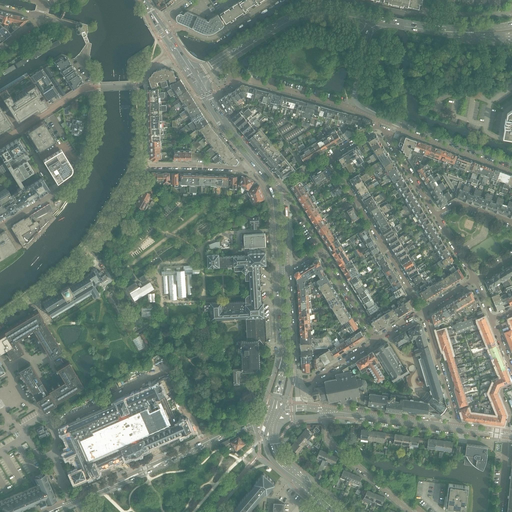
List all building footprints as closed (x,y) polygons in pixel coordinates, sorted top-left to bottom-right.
[(171,0),(166,3),(159,7),(161,11),(168,7),(174,2),(172,0),(171,0)] [(247,0),(241,0),(233,5),(239,15),(243,13),(244,14),(249,11),(248,9),(252,7),(247,0)] [(409,0),(408,7),(408,6),(411,7),(411,8),(413,8),(413,7),(419,9),(420,0),(409,0)] [(235,17),(239,15),(233,5),(220,14),(226,23),(230,21),(231,22),(234,21),(236,19),(235,17)] [(81,24),(81,23),(80,22),(79,22),(78,23),(78,22),(77,22),(76,22),(63,18),(64,16),(65,12),(62,11),(61,15),(60,18),(60,19),(76,24),(76,27),(75,29),(71,28),(71,30),(75,31),(75,32),(76,32),(76,33),(77,33),(78,33),(78,32),(79,32),(79,31),(79,30),(78,30),(79,28),(79,27),(80,26),(81,26),(81,25),(81,24)] [(8,23),(9,20),(6,19),(9,14),(4,12),(0,23),(0,24),(7,30),(10,24),(8,23)] [(209,20),(210,21),(208,21),(207,20),(188,12),(184,14),(183,15),(182,14),(181,14),(180,14),(179,14),(178,15),(177,15),(177,16),(176,17),(176,18),(176,19),(176,20),(177,21),(178,22),(179,23),(202,33),(205,34),(208,34),(210,34),(213,33),(214,33),(216,32),(222,28),(223,28),(223,27),(224,27),(224,26),(224,25),(225,25),(225,24),(224,24),(218,14),(209,20)] [(7,30),(10,34),(20,27),(21,25),(24,23),(28,19),(23,17),(14,15),(11,22),(10,24),(7,30)] [(0,32),(6,38),(10,34),(7,30),(0,24),(0,32)] [(58,40),(41,48),(43,52),(60,43),(58,40)] [(39,50),(29,56),(31,60),(41,54),(39,50)] [(26,57),(15,64),(17,67),(29,60),(26,57)] [(61,57),(54,62),(61,71),(60,71),(66,80),(73,89),(83,82),(77,73),(71,64),(67,58),(65,59),(64,57),(62,58),(61,57)] [(13,65),(2,71),(4,75),(15,68),(13,65)] [(162,68),(160,69),(165,86),(168,85),(166,80),(169,79),(166,69),(166,68),(162,69),(162,68)] [(166,69),(169,79),(170,82),(174,81),(174,83),(180,79),(179,77),(178,75),(176,75),(175,76),(173,70),(172,70),(169,70),(169,68),(166,69)] [(50,87),(48,84),(51,82),(42,69),(30,77),(46,102),(52,97),(58,93),(53,85),(50,87)] [(157,71),(154,72),(154,73),(157,83),(160,82),(162,87),(165,86),(160,69),(157,69),(157,71)] [(154,73),(152,74),(153,75),(150,76),(149,78),(151,83),(149,83),(148,84),(148,86),(148,89),(155,89),(155,86),(158,85),(157,83),(154,73)] [(168,92),(167,93),(168,95),(184,85),(180,79),(174,83),(170,85),(172,88),(168,91),(168,92)] [(178,96),(187,90),(184,85),(168,95),(168,97),(171,95),(171,96),(176,93),(177,96),(178,96)] [(240,87),(245,95),(247,96),(249,87),(242,85),(240,87)] [(5,88),(0,91),(0,96),(7,107),(9,110),(16,122),(36,109),(38,112),(48,105),(36,87),(14,101),(5,88)] [(240,87),(236,89),(243,101),(245,100),(243,97),(245,95),(240,87)] [(243,101),(236,89),(232,92),(239,104),(243,101)] [(174,104),(171,106),(172,107),(191,96),(187,90),(178,96),(180,98),(173,103),(174,104)] [(240,109),(242,108),(239,104),(232,92),(228,95),(233,103),(235,102),(237,105),(238,105),(240,109)] [(234,110),(233,107),(231,105),(233,103),(228,95),(224,97),(234,113),(235,112),(234,110)] [(191,96),(172,107),(172,109),(175,107),(176,108),(184,104),(185,107),(194,101),(191,96)] [(229,115),(229,116),(234,113),(224,97),(220,99),(220,101),(225,108),(228,113),(228,114),(229,115)] [(180,114),(181,115),(178,117),(179,118),(181,117),(198,106),(194,101),(185,107),(187,109),(180,114)] [(309,117),(309,120),(311,120),(312,117),(315,105),(307,103),(304,117),(305,117),(305,116),(306,116),(307,113),(309,114),(308,117),(309,117)] [(70,105),(64,109),(64,115),(69,114),(68,110),(72,107),(70,105)] [(315,105),(312,117),(318,118),(318,117),(321,107),(315,105)] [(198,106),(181,117),(183,119),(191,115),(192,117),(192,118),(201,112),(198,106)] [(0,132),(11,125),(3,113),(2,111),(0,108),(0,132)] [(236,123),(236,124),(251,111),(253,108),(250,110),(249,109),(244,112),(242,110),(237,114),(233,118),(232,118),(232,119),(234,122),(235,121),(236,123)] [(504,127),(505,127),(503,138),(511,140),(511,110),(507,114),(506,119),(504,127)] [(253,114),(253,113),(251,111),(236,124),(237,124),(238,125),(237,125),(240,129),(250,120),(248,118),(253,114)] [(193,121),(185,126),(186,127),(184,129),(184,130),(187,129),(205,117),(201,112),(192,118),(192,117),(191,118),(191,119),(193,121)] [(205,117),(187,129),(189,131),(196,127),(198,129),(208,123),(205,117)] [(250,120),(240,129),(244,134),(259,121),(257,118),(254,121),(252,123),(250,121),(250,120)] [(281,118),(275,122),(278,127),(284,124),(281,118)] [(362,118),(359,131),(372,123),(372,122),(372,121),(372,120),(362,118)] [(72,127),(82,129),(83,124),(81,123),(82,121),(75,120),(72,119),(72,123),(66,122),(66,126),(72,127)] [(32,128),(27,132),(32,140),(33,141),(30,143),(36,153),(39,151),(48,145),(55,141),(57,140),(61,137),(53,123),(48,126),(45,120),(32,128)] [(244,134),(249,138),(258,130),(256,128),(261,124),(261,123),(259,121),(244,134)] [(198,129),(187,136),(188,138),(192,136),(192,137),(201,132),(203,135),(211,128),(208,123),(198,129)] [(280,129),(283,134),(294,127),(293,125),(291,126),(289,123),(280,129)] [(74,135),(79,136),(79,134),(81,134),(82,129),(72,127),(66,126),(65,130),(70,130),(69,131),(71,132),(71,134),(74,135)] [(300,126),(284,136),(287,141),(305,130),(304,128),(302,129),(300,126)] [(341,139),(338,134),(337,134),(335,130),(333,132),(331,128),(330,128),(329,126),(327,127),(337,142),(341,139)] [(326,127),(325,128),(329,134),(326,136),(332,145),(337,142),(327,127),(326,127)] [(338,134),(341,139),(342,140),(343,141),(346,139),(343,134),(341,130),(340,128),(337,127),(338,129),(340,132),(338,134)] [(205,137),(199,142),(201,145),(215,133),(211,128),(203,135),(205,137)] [(253,143),(263,134),(259,129),(258,131),(258,130),(249,138),(251,141),(253,143)] [(343,134),(346,139),(353,135),(351,131),(348,131),(346,130),(346,132),(343,134)] [(332,145),(326,136),(324,137),(321,133),(320,131),(318,132),(327,148),(332,145)] [(316,133),(318,135),(317,136),(319,140),(317,141),(323,151),(327,148),(318,132),(316,133)] [(215,133),(201,145),(203,147),(209,143),(211,144),(219,137),(215,133)] [(253,143),(255,146),(257,148),(268,139),(263,134),(253,143),(253,144),(253,143)] [(366,144),(363,146),(364,149),(379,140),(378,138),(376,134),(364,142),(366,144)] [(400,141),(399,144),(400,147),(402,147),(401,149),(404,149),(403,151),(406,152),(405,154),(407,158),(408,158),(411,149),(411,148),(414,149),(417,141),(417,140),(413,139),(409,138),(406,136),(406,137),(404,137),(401,138),(400,141)] [(212,146),(207,151),(209,154),(223,142),(219,137),(211,144),(212,146)] [(0,218),(7,214),(18,207),(36,196),(48,189),(42,178),(25,188),(20,180),(24,177),(24,178),(25,177),(24,177),(28,175),(29,175),(29,174),(32,172),(32,173),(33,172),(33,171),(26,160),(29,159),(29,158),(29,159),(30,158),(24,150),(17,139),(5,147),(0,149),(0,154),(4,161),(6,164),(5,164),(6,165),(8,168),(8,169),(9,169),(11,172),(11,173),(13,176),(13,177),(14,177),(16,180),(16,181),(18,184),(18,185),(19,185),(20,187),(17,190),(18,191),(13,194),(12,192),(10,194),(8,191),(9,191),(8,190),(0,194),(0,218)] [(260,151),(261,153),(272,144),(268,139),(257,148),(259,151),(260,151)] [(379,140),(364,149),(366,151),(372,147),(374,150),(382,145),(379,140)] [(317,141),(313,144),(318,153),(323,151),(317,141)] [(414,149),(413,151),(410,162),(414,168),(419,153),(422,143),(420,142),(419,141),(418,141),(417,141),(414,149)] [(223,142),(209,154),(211,157),(217,152),(218,154),(227,147),(223,142)] [(301,143),(300,144),(309,159),(314,156),(308,147),(306,148),(303,144),(303,145),(301,143)] [(419,153),(414,168),(415,170),(419,167),(424,155),(427,145),(427,144),(425,143),(424,144),(422,143),(419,153)] [(264,155),(263,156),(265,158),(276,149),(272,144),(261,153),(261,154),(262,153),(264,155)] [(298,145),(299,147),(301,151),(299,152),(299,153),(303,159),(305,162),(309,159),(300,144),(298,145)] [(313,144),(308,147),(314,156),(318,153),(313,144)] [(374,150),(376,153),(369,157),(371,159),(385,150),(382,145),(374,150)] [(427,145),(424,155),(429,157),(432,146),(431,146),(430,145),(429,145),(427,145)] [(360,155),(363,154),(361,151),(357,146),(352,149),(361,163),(364,162),(360,155)] [(432,146),(429,157),(434,159),(437,148),(436,148),(435,147),(434,147),(432,146)] [(214,161),(214,163),(216,163),(231,151),(227,147),(218,154),(220,156),(214,161)] [(437,148),(434,159),(439,160),(442,150),(441,149),(440,149),(439,149),(437,148)] [(270,163),(269,163),(270,163),(280,154),(276,149),(265,158),(268,161),(270,163)] [(352,149),(347,152),(352,160),(355,158),(359,165),(361,163),(352,149)] [(60,150),(43,160),(56,182),(58,180),(59,181),(66,177),(67,176),(68,176),(68,175),(69,174),(70,172),(70,171),(70,169),(70,168),(70,166),(70,165),(69,164),(60,150)] [(388,155),(389,155),(388,153),(387,153),(385,150),(371,159),(373,162),(379,158),(381,161),(389,156),(388,155)] [(442,150),(439,160),(444,162),(447,152),(446,151),(445,151),(444,151),(442,150)] [(237,164),(238,161),(239,161),(231,151),(216,163),(222,163),(237,164)] [(150,155),(150,156),(149,156),(149,158),(150,159),(153,159),(153,160),(154,161),(157,161),(163,161),(162,159),(161,152),(150,153),(150,155)] [(350,162),(352,160),(347,152),(342,155),(351,169),(354,168),(350,162)] [(447,152),(444,162),(448,164),(452,154),(452,153),(451,153),(450,152),(449,153),(447,152)] [(272,165),(272,166),(274,168),(284,159),(280,154),(270,163),(272,165)] [(452,154),(448,164),(453,166),(454,165),(457,156),(457,155),(456,155),(455,154),(454,154),(452,154)] [(351,169),(342,155),(338,158),(338,159),(342,166),(345,165),(350,173),(352,171),(351,169)] [(460,156),(458,155),(457,156),(454,165),(459,167),(462,158),(460,157),(460,156)] [(381,161),(370,167),(374,172),(375,171),(392,161),(389,156),(381,161)] [(462,158),(459,167),(465,169),(468,160),(465,159),(466,158),(463,157),(463,158),(462,158)] [(278,173),(289,164),(284,159),(274,168),(276,171),(276,170),(278,173)] [(468,160),(465,169),(470,171),(470,170),(473,162),(473,161),(472,161),(471,160),(470,160),(468,160)] [(392,161),(375,171),(377,174),(386,169),(387,171),(395,166),(395,165),(394,164),(392,161)] [(473,171),(471,177),(473,178),(479,164),(476,163),(476,162),(474,161),(474,162),(473,162),(470,170),(473,171)] [(280,175),(282,177),(283,178),(296,169),(296,168),(293,166),(293,165),(292,165),(291,166),(289,164),(278,173),(279,173),(280,175)] [(427,164),(417,170),(420,174),(430,168),(427,164)] [(479,164),(473,178),(475,179),(478,173),(481,174),(484,166),(484,165),(483,165),(482,164),(481,165),(479,164)] [(484,175),(481,181),(484,182),(489,168),(487,167),(487,166),(485,165),(484,166),(481,174),(484,175)] [(323,168),(331,181),(332,180),(330,178),(331,178),(330,176),(333,175),(328,166),(326,166),(323,168)] [(387,171),(389,174),(383,178),(384,180),(399,172),(397,169),(397,168),(396,167),(395,166),(387,171)] [(319,169),(318,170),(325,180),(327,178),(328,180),(329,179),(330,181),(331,181),(323,168),(320,170),(320,169),(319,169)] [(430,168),(420,174),(423,179),(432,174),(431,174),(433,173),(430,168)] [(492,177),(495,169),(494,169),(493,168),(492,168),(489,168),(484,182),(486,183),(488,177),(491,178),(492,177)] [(493,181),(493,183),(495,184),(500,171),(497,170),(495,169),(492,177),(495,178),(493,181)] [(317,171),(315,173),(321,184),(323,183),(322,182),(325,180),(318,170),(317,170),(317,171)] [(500,171),(495,184),(497,185),(498,183),(499,180),(502,181),(505,173),(503,172),(500,171)] [(151,176),(152,177),(157,177),(157,180),(164,180),(164,173),(160,173),(160,172),(158,172),(156,172),(152,172),(152,173),(151,174),(150,175),(151,176)] [(399,172),(384,180),(386,183),(392,179),(394,182),(395,181),(402,177),(402,176),(401,174),(400,174),(399,172)] [(455,189),(447,175),(447,174),(445,173),(443,172),(442,173),(453,192),(455,191),(455,189)] [(311,176),(310,176),(316,186),(317,188),(322,185),(321,184),(315,173),(313,174),(312,174),(311,175),(311,176)] [(358,174),(350,179),(353,185),(368,176),(366,173),(360,177),(358,174)] [(432,174),(423,179),(426,183),(438,176),(437,174),(433,176),(432,174)] [(243,176),(239,184),(239,185),(248,190),(249,190),(251,186),(254,188),(259,185),(258,183),(256,182),(255,183),(253,182),(254,181),(249,178),(250,178),(249,178),(248,178),(248,177),(247,177),(246,177),(246,178),(243,176)] [(368,176),(353,185),(354,185),(357,190),(365,185),(363,182),(369,178),(368,176)] [(438,176),(426,183),(429,188),(436,184),(434,181),(435,181),(436,181),(440,178),(438,176)] [(395,181),(397,184),(396,185),(402,195),(403,194),(405,197),(412,193),(402,177),(395,181)] [(291,187),(291,188),(292,189),(293,190),(294,192),(304,186),(301,181),(291,187)] [(365,185),(357,190),(360,195),(374,186),(379,184),(377,181),(366,188),(365,185)] [(442,182),(438,185),(437,186),(436,184),(429,188),(432,193),(444,185),(442,182)] [(294,192),(295,192),(295,193),(295,195),(296,195),(298,197),(308,191),(310,190),(307,184),(304,186),(294,192)] [(371,196),(370,193),(380,186),(379,184),(374,186),(360,195),(363,201),(371,196)] [(254,188),(248,192),(246,193),(250,199),(251,199),(262,192),(259,185),(254,188)] [(442,191),(446,188),(444,185),(432,193),(435,197),(441,193),(440,191),(441,190),(442,191)] [(457,198),(463,200),(467,186),(464,185),(463,190),(462,191),(459,190),(457,198)] [(340,186),(330,192),(333,197),(343,191),(340,186)] [(467,186),(463,200),(468,202),(471,194),(468,193),(469,192),(471,187),(467,186)] [(140,197),(148,202),(150,198),(152,199),(154,195),(152,194),(154,191),(148,188),(147,191),(144,189),(140,197)] [(474,194),(474,195),(471,194),(468,202),(474,204),(479,190),(475,189),(474,194)] [(479,190),(474,204),(479,206),(482,198),(479,197),(480,196),(482,191),(479,190)] [(308,191),(298,197),(298,198),(298,199),(299,200),(300,200),(301,203),(311,197),(308,191)] [(262,192),(251,199),(254,205),(264,199),(262,192)] [(448,192),(444,194),(444,195),(443,195),(441,193),(435,197),(438,202),(450,195),(448,192)] [(412,193),(405,197),(406,200),(405,201),(411,210),(412,209),(414,212),(421,208),(412,193)] [(485,198),(485,199),(482,198),(479,206),(485,208),(490,194),(487,193),(485,198)] [(490,194),(485,208),(491,210),(493,202),(490,201),(491,200),(493,195),(490,194)] [(371,196),(363,201),(366,206),(381,197),(379,195),(373,198),(372,196),(371,196)] [(450,195),(438,202),(441,207),(447,203),(446,201),(447,200),(452,197),(450,195)] [(146,205),(148,202),(140,197),(136,205),(138,206),(137,209),(143,212),(144,209),(146,210),(148,206),(146,205)] [(301,203),(301,204),(302,205),(303,206),(304,208),(315,202),(314,201),(314,202),(311,197),(301,203)] [(381,197),(366,206),(370,211),(378,206),(376,203),(382,199),(381,197)] [(493,202),(491,210),(496,212),(501,198),(498,197),(496,202),(497,202),(496,203),(493,202)] [(503,204),(504,199),(501,198),(496,212),(502,214),(505,206),(502,205),(502,204),(503,204)] [(507,206),(508,206),(507,207),(505,206),(502,214),(507,216),(511,202),(511,201),(509,201),(507,206)] [(315,202),(304,208),(305,209),(304,209),(305,211),(306,211),(308,213),(318,207),(315,202)] [(350,202),(345,205),(348,210),(353,207),(350,202)] [(49,203),(31,215),(32,218),(34,216),(34,217),(36,218),(49,212),(53,210),(49,204),(50,203),(49,203)] [(378,206),(370,211),(373,216),(387,207),(386,205),(380,209),(378,206)] [(318,207),(308,213),(308,214),(308,215),(308,216),(309,216),(311,219),(321,212),(318,207)] [(360,218),(358,216),(359,216),(358,215),(353,207),(347,211),(352,219),(352,222),(360,218)] [(384,216),(383,213),(388,210),(387,207),(373,216),(376,221),(384,216)] [(412,214),(414,217),(413,218),(414,221),(415,222),(418,221),(421,226),(422,225),(424,228),(431,224),(421,208),(414,212),(412,214)] [(311,219),(311,220),(312,221),(312,222),(313,222),(314,224),(324,218),(321,212),(311,219)] [(13,225),(13,226),(11,227),(22,246),(26,242),(40,229),(40,228),(40,227),(38,225),(39,224),(39,223),(39,222),(37,223),(37,222),(36,222),(35,222),(33,223),(31,219),(32,218),(31,215),(24,219),(23,219),(14,225),(13,225)] [(384,216),(376,221),(379,226),(393,217),(392,215),(386,219),(384,216)] [(259,217),(250,218),(250,223),(252,223),(252,229),(257,229),(257,225),(258,225),(258,223),(259,223),(259,217)] [(389,223),(395,220),(393,217),(379,226),(382,231),(390,226),(389,223)] [(314,225),(315,227),(316,227),(317,229),(328,223),(324,218),(314,224),(314,225)] [(317,229),(318,230),(318,231),(318,232),(319,232),(321,234),(331,228),(328,223),(317,229)] [(363,223),(358,226),(361,231),(366,228),(363,223)] [(426,231),(425,232),(431,241),(432,241),(434,244),(441,239),(431,224),(424,228),(426,231)] [(398,225),(395,227),(392,229),(390,226),(382,231),(385,236),(400,227),(398,225)] [(397,231),(401,229),(400,227),(385,236),(388,241),(396,236),(395,233),(397,231)] [(321,235),(321,236),(322,237),(323,238),(324,240),(334,233),(331,228),(321,234),(321,235)] [(360,234),(358,236),(359,238),(368,232),(366,228),(361,231),(359,233),(360,234)] [(0,259),(16,250),(5,231),(0,234),(0,259)] [(368,232),(359,238),(361,241),(364,240),(371,235),(368,232)] [(236,271),(240,271),(240,269),(242,269),(246,272),(246,280),(250,280),(251,294),(248,294),(246,297),(246,301),(222,303),(222,302),(203,303),(203,311),(211,311),(212,319),(244,318),(244,319),(245,319),(245,320),(247,320),(248,341),(246,341),(246,340),(241,341),(238,341),(238,354),(242,354),(242,366),(234,367),(234,369),(234,380),(234,381),(234,384),(240,383),(242,382),(246,382),(246,380),(246,379),(241,379),(241,371),(243,371),(244,371),(245,371),(246,371),(247,371),(248,371),(249,371),(250,371),(250,370),(251,370),(252,371),(252,370),(253,370),(254,371),(254,370),(255,370),(256,371),(256,370),(258,370),(260,370),(261,370),(260,370),(261,369),(260,369),(260,368),(261,367),(260,367),(260,365),(261,365),(260,365),(260,363),(260,361),(260,359),(260,357),(260,355),(260,354),(259,354),(259,353),(260,353),(259,352),(259,351),(260,351),(259,350),(259,349),(265,348),(264,317),(264,303),(261,303),(261,290),(261,285),(260,285),(259,264),(266,264),(266,252),(265,233),(244,234),(245,245),(242,245),(242,247),(245,246),(245,255),(234,256),(219,257),(219,254),(208,254),(208,267),(232,266),(235,266),(235,270),(236,270),(236,271)] [(324,240),(324,241),(325,242),(326,243),(327,245),(337,239),(334,233),(324,240)] [(396,236),(388,241),(391,245),(405,236),(404,234),(400,237),(401,237),(398,238),(396,236)] [(364,241),(361,243),(362,246),(363,245),(373,239),(371,235),(364,240),(364,241)] [(403,241),(407,239),(405,236),(391,245),(394,250),(402,245),(401,242),(403,241)] [(328,246),(327,246),(328,248),(329,248),(331,250),(339,245),(341,244),(337,239),(327,245),(328,246)] [(373,239),(363,245),(362,246),(363,248),(367,245),(368,247),(375,243),(373,239)] [(436,247),(434,248),(440,257),(441,256),(443,259),(450,255),(441,239),(434,244),(436,247)] [(368,247),(369,249),(365,252),(366,253),(377,246),(375,243),(368,247)] [(410,244),(406,246),(404,248),(402,245),(394,250),(397,255),(411,246),(410,244)] [(339,245),(331,250),(331,251),(331,252),(332,253),(334,256),(342,250),(343,250),(342,248),(341,248),(339,245)] [(377,246),(366,253),(367,255),(372,253),(373,254),(380,250),(377,246)] [(409,250),(413,248),(411,246),(397,255),(400,260),(408,255),(406,252),(409,250)] [(342,250),(334,256),(334,257),(335,258),(336,259),(337,261),(346,256),(346,255),(345,253),(344,254),(342,250)] [(373,254),(370,256),(372,259),(382,254),(380,250),(373,254)] [(184,252),(175,258),(178,261),(186,255),(184,252)] [(372,259),(370,261),(371,263),(376,260),(377,261),(384,257),(382,254),(372,259)] [(408,255),(400,260),(403,265),(417,256),(416,254),(412,256),(410,258),(408,255)] [(443,259),(431,267),(433,270),(440,266),(441,268),(454,260),(450,255),(443,259)] [(346,256),(337,261),(337,262),(338,262),(338,263),(339,264),(340,266),(349,261),(350,261),(348,258),(348,259),(346,256)] [(414,264),(412,261),(415,260),(419,258),(417,256),(403,265),(406,269),(414,264)] [(375,265),(374,266),(375,268),(376,267),(386,261),(384,257),(377,261),(377,262),(374,263),(375,265)] [(313,262),(314,263),(312,264),(312,263),(317,273),(318,274),(319,275),(324,272),(321,268),(322,267),(320,264),(321,264),(319,260),(317,259),(313,262),(314,262),(313,262)] [(349,268),(354,265),(353,263),(351,264),(349,261),(340,266),(341,267),(341,268),(341,269),(342,269),(345,274),(350,271),(349,268)] [(386,261),(376,267),(377,269),(380,267),(382,269),(389,264),(386,261)] [(311,264),(310,265),(309,265),(309,264),(306,266),(312,275),(315,273),(315,274),(317,273),(312,263),(311,264)] [(414,264),(406,269),(409,274),(423,265),(422,263),(418,265),(418,266),(416,267),(414,264)] [(121,264),(117,266),(122,274),(126,271),(121,264)] [(380,272),(379,273),(380,275),(381,274),(391,268),(389,264),(382,269),(379,270),(380,272)] [(164,271),(162,271),(162,273),(162,275),(162,276),(163,294),(164,294),(168,294),(167,276),(169,276),(170,294),(170,300),(177,300),(177,295),(175,275),(177,275),(178,295),(179,297),(186,297),(186,295),(185,275),(187,274),(188,295),(192,295),(192,283),(191,274),(193,274),(200,274),(200,273),(200,270),(200,269),(193,269),(192,265),(187,266),(183,266),(181,266),(180,266),(178,266),(178,265),(177,265),(177,266),(176,266),(171,266),(166,266),(166,267),(165,267),(164,267),(164,269),(164,271)] [(350,271),(345,274),(347,276),(347,277),(347,278),(348,279),(357,274),(355,271),(357,270),(354,265),(349,268),(350,271)] [(423,265),(409,274),(412,279),(420,274),(418,271),(421,269),(421,270),(424,267),(423,265)] [(301,270),(306,278),(307,279),(309,278),(308,277),(312,275),(306,266),(303,268),(303,269),(302,270),(301,270)] [(453,266),(451,267),(459,280),(464,277),(459,269),(456,270),(453,266)] [(452,273),(449,275),(454,283),(459,280),(451,267),(449,269),(452,273)] [(82,278),(80,279),(79,279),(78,280),(77,280),(75,281),(75,282),(73,283),(72,283),(73,283),(71,284),(70,284),(70,285),(69,286),(68,285),(68,286),(68,285),(68,286),(68,285),(68,284),(67,285),(67,284),(67,285),(67,284),(67,285),(65,286),(64,286),(64,287),(63,287),(62,287),(62,288),(60,289),(59,289),(60,289),(59,289),(60,290),(60,291),(58,292),(56,293),(55,293),(55,294),(54,295),(54,294),(53,295),(51,296),(49,297),(49,298),(47,299),(47,298),(46,299),(45,300),(44,300),(42,301),(41,302),(42,302),(44,306),(47,311),(50,316),(90,292),(94,298),(99,295),(94,285),(100,282),(101,284),(102,284),(100,281),(106,278),(104,274),(103,275),(100,271),(98,272),(95,268),(90,270),(91,272),(87,274),(86,275),(84,276),(82,277),(82,278)] [(391,268),(381,274),(380,275),(378,276),(380,278),(385,274),(386,276),(393,272),(391,268)] [(426,274),(431,271),(429,268),(420,274),(412,279),(415,284),(428,276),(426,274)] [(507,279),(506,278),(509,276),(505,269),(500,272),(507,285),(510,283),(508,279),(507,279)] [(301,270),(301,271),(300,271),(299,271),(295,273),(294,275),(297,279),(297,278),(298,288),(310,288),(310,287),(309,285),(305,285),(305,282),(303,282),(303,280),(306,278),(301,270)] [(321,278),(317,280),(320,285),(329,280),(326,275),(325,275),(324,272),(319,275),(321,278)] [(386,276),(387,278),(383,280),(384,282),(386,281),(395,275),(393,272),(386,276)] [(444,272),(442,273),(449,286),(454,283),(449,275),(446,276),(444,272)] [(501,281),(502,282),(505,287),(507,285),(500,272),(495,276),(499,282),(501,281)] [(442,273),(439,275),(442,279),(439,281),(445,289),(449,286),(442,273)] [(348,280),(348,281),(349,282),(350,282),(351,284),(360,279),(357,274),(348,279),(348,280)] [(395,275),(386,281),(384,282),(386,284),(389,281),(390,283),(397,279),(395,275)] [(496,284),(499,282),(495,276),(490,279),(497,291),(500,289),(497,285),(496,284)] [(434,278),(432,279),(440,292),(445,289),(439,281),(437,282),(434,278)] [(360,279),(351,284),(352,286),(353,286),(352,287),(353,288),(354,289),(363,284),(360,279)] [(390,283),(392,285),(389,287),(390,288),(400,282),(397,279),(390,283)] [(430,281),(432,285),(430,286),(435,295),(440,292),(432,279),(430,281)] [(490,279),(485,281),(492,296),(499,293),(497,291),(490,279)] [(336,293),(329,280),(320,285),(319,286),(327,299),(336,293)] [(127,287),(130,293),(134,290),(139,287),(135,282),(135,283),(131,285),(127,287)] [(134,302),(154,290),(150,283),(140,289),(139,288),(130,294),(134,302)] [(356,292),(357,294),(366,289),(363,284),(354,289),(354,290),(355,291),(356,292)] [(424,284),(422,285),(430,298),(435,295),(430,286),(427,288),(424,284)] [(423,291),(420,292),(425,300),(426,300),(430,298),(422,285),(420,286),(423,291)] [(394,291),(396,294),(395,295),(394,295),(389,298),(391,301),(405,292),(402,286),(395,290),(394,291)] [(358,296),(358,297),(359,298),(360,298),(360,299),(369,293),(366,289),(357,294),(358,296)] [(476,303),(471,291),(470,291),(464,294),(470,304),(473,302),(474,304),(476,303)] [(336,293),(327,299),(334,311),(344,305),(336,293)] [(360,299),(360,300),(361,301),(362,301),(362,302),(363,303),(372,298),(369,293),(360,299)] [(464,294),(460,297),(468,310),(470,309),(468,305),(470,304),(464,294)] [(501,300),(503,300),(507,298),(506,296),(502,298),(494,301),(495,306),(503,303),(501,300)] [(405,297),(402,299),(404,303),(405,303),(410,311),(414,308),(414,306),(410,299),(407,301),(406,300),(407,300),(405,297)] [(460,297),(455,300),(461,310),(464,308),(466,311),(468,310),(460,297)] [(364,305),(364,306),(365,308),(366,308),(375,303),(372,298),(363,303),(364,305)] [(401,304),(401,303),(399,300),(397,302),(399,306),(404,314),(410,311),(405,303),(404,303),(401,305),(401,304)] [(455,300),(450,303),(458,316),(460,315),(458,311),(461,310),(455,300)] [(503,303),(495,306),(497,310),(505,307),(503,305),(509,302),(508,301),(503,303)] [(366,308),(366,309),(366,310),(367,312),(369,314),(378,308),(379,308),(375,303),(366,308)] [(450,303),(445,306),(451,315),(454,314),(456,317),(458,316),(450,303)] [(394,304),(391,305),(393,308),(399,317),(404,314),(399,306),(396,308),(395,307),(396,307),(394,304)] [(344,305),(334,311),(342,324),(344,322),(352,317),(351,317),(344,305)] [(153,306),(141,307),(142,317),(149,316),(154,316),(153,306)] [(451,320),(449,317),(451,315),(445,306),(441,309),(449,321),(451,320)] [(389,309),(387,310),(393,321),(399,317),(393,308),(390,310),(389,309)] [(441,309),(436,312),(442,321),(445,320),(446,323),(449,321),(441,309)] [(3,330),(0,332),(0,348),(4,346),(5,348),(11,359),(23,352),(17,341),(16,339),(17,338),(31,330),(33,329),(34,331),(50,358),(54,355),(58,353),(62,350),(47,325),(45,322),(37,310),(3,330)] [(387,310),(381,314),(382,315),(388,324),(393,321),(387,310)] [(432,314),(432,316),(435,326),(442,321),(436,312),(432,314)] [(299,315),(299,316),(299,317),(299,318),(300,319),(300,322),(312,322),(312,314),(299,315)] [(378,316),(376,317),(382,328),(388,324),(382,315),(379,317),(378,316)] [(352,317),(344,322),(347,327),(355,322),(352,317)] [(371,322),(376,330),(378,330),(382,328),(376,317),(374,319),(374,320),(373,321),(371,322)] [(478,323),(476,324),(477,326),(487,322),(485,317),(477,320),(478,323)] [(457,324),(454,325),(457,334),(464,331),(475,327),(471,319),(470,319),(467,320),(465,321),(462,322),(457,324)] [(300,323),(299,324),(299,326),(300,327),(300,330),(312,329),(312,322),(300,322),(300,323)] [(355,322),(347,327),(351,332),(357,328),(358,327),(355,322)] [(412,327),(408,330),(409,331),(411,339),(416,338),(419,348),(428,345),(426,339),(422,326),(420,324),(415,325),(414,326),(413,327),(412,327)] [(482,332),(480,333),(481,335),(490,331),(489,327),(481,330),(482,332)] [(300,330),(300,331),(300,333),(300,334),(301,337),(313,337),(312,329),(300,330)] [(355,334),(360,342),(365,338),(364,335),(363,335),(360,331),(355,334)] [(405,331),(399,335),(403,342),(409,338),(405,331)] [(447,335),(449,334),(448,332),(438,335),(439,340),(448,338),(447,335)] [(313,337),(301,337),(302,355),(314,354),(319,354),(325,363),(340,354),(335,346),(333,347),(325,334),(322,336),(313,337)] [(353,335),(350,337),(355,345),(360,342),(355,334),(353,335)] [(399,335),(392,339),(397,346),(398,348),(405,344),(403,342),(399,335)] [(486,342),(484,342),(485,345),(494,341),(492,336),(485,339),(486,342)] [(350,337),(345,340),(350,348),(355,345),(350,337)] [(345,340),(340,343),(345,351),(350,348),(345,340)] [(404,369),(388,342),(385,344),(385,343),(376,349),(374,351),(393,382),(409,372),(406,367),(404,369)] [(451,342),(441,345),(442,350),(443,349),(451,347),(450,345),(452,344),(451,342)] [(340,343),(335,346),(340,354),(345,351),(340,343)] [(403,399),(402,409),(410,410),(408,413),(410,413),(411,413),(411,411),(425,412),(428,413),(428,411),(434,409),(435,410),(438,412),(440,414),(441,415),(447,408),(446,407),(444,405),(441,403),(441,402),(441,403),(440,402),(442,396),(443,395),(434,364),(430,351),(428,345),(419,348),(418,348),(416,349),(414,350),(416,354),(416,355),(420,353),(421,357),(419,358),(421,365),(425,379),(426,386),(430,385),(431,390),(430,390),(431,393),(432,393),(433,395),(432,395),(427,402),(423,402),(423,401),(420,400),(420,401),(413,401),(413,399),(412,399),(411,399),(410,400),(403,399)] [(489,348),(490,351),(488,352),(489,354),(498,350),(496,345),(489,348)] [(378,368),(381,366),(372,351),(356,361),(362,371),(366,369),(368,374),(372,372),(378,382),(384,378),(378,368)] [(302,355),(302,359),(301,360),(301,361),(302,362),(302,363),(313,362),(315,362),(314,354),(302,355)] [(319,354),(314,354),(315,362),(313,362),(313,364),(313,366),(315,369),(325,363),(319,354)] [(500,355),(492,358),(493,360),(491,361),(492,363),(502,359),(500,355)] [(24,367),(18,370),(35,398),(42,410),(52,404),(54,403),(83,386),(68,362),(64,364),(56,369),(64,381),(62,382),(48,390),(47,391),(30,363),(24,367)] [(302,363),(302,364),(301,365),(301,366),(302,367),(303,371),(303,372),(305,373),(306,372),(306,373),(307,373),(307,372),(309,372),(309,366),(310,366),(310,365),(313,364),(313,362),(302,363)] [(497,370),(495,370),(496,372),(505,369),(504,364),(496,367),(497,370)] [(333,401),(337,400),(337,402),(341,402),(341,403),(349,402),(350,402),(350,403),(364,400),(364,402),(368,402),(369,396),(368,395),(366,387),(366,386),(367,385),(367,384),(367,383),(367,382),(366,382),(366,381),(365,381),(365,380),(364,380),(363,379),(362,379),(361,379),(361,378),(360,378),(359,374),(359,372),(357,372),(357,369),(354,368),(352,370),(353,371),(351,371),(351,370),(349,371),(348,367),(342,370),(343,370),(343,373),(340,374),(340,373),(339,374),(335,375),(336,376),(332,377),(332,379),(329,380),(328,380),(324,381),(325,383),(321,383),(322,385),(318,385),(318,387),(314,388),(315,390),(312,391),(313,394),(314,398),(316,397),(317,399),(320,399),(321,399),(321,400),(325,400),(325,401),(329,401),(329,402),(333,401)] [(507,373),(500,376),(501,378),(504,385),(510,383),(511,381),(507,373)] [(178,423),(168,400),(165,395),(171,393),(169,389),(174,387),(169,376),(159,380),(160,383),(150,387),(150,388),(125,399),(125,398),(117,402),(118,404),(115,405),(115,403),(114,403),(115,405),(60,429),(64,436),(69,447),(66,448),(67,451),(65,453),(67,458),(70,457),(71,460),(74,458),(79,470),(71,473),(75,482),(87,477),(86,476),(92,474),(93,474),(99,471),(98,469),(126,457),(126,458),(132,455),(133,455),(138,453),(143,451),(149,448),(148,447),(156,444),(182,432),(182,434),(192,430),(187,419),(186,419),(186,418),(184,418),(185,420),(178,423)] [(501,378),(495,380),(497,383),(498,383),(500,387),(504,385),(501,378)] [(494,380),(491,387),(499,390),(500,387),(498,383),(497,383),(495,380),(494,380)] [(116,383),(107,387),(110,393),(118,389),(116,383)] [(466,390),(455,393),(457,398),(465,395),(464,392),(466,392),(466,390)] [(388,398),(388,394),(382,393),(382,395),(369,393),(369,396),(368,402),(368,405),(386,407),(387,398),(388,398)] [(386,407),(386,410),(402,412),(402,409),(403,399),(404,396),(391,394),(390,399),(388,398),(387,398),(386,407)] [(499,396),(492,399),(493,403),(491,404),(492,406),(501,402),(499,396)] [(469,399),(458,402),(460,407),(468,405),(467,402),(469,401),(469,399)] [(495,407),(496,410),(504,407),(501,402),(492,406),(493,408),(495,407)] [(471,406),(460,409),(462,414),(469,412),(468,409),(472,408),(471,406)] [(469,412),(462,414),(463,419),(465,420),(470,421),(471,413),(469,412)] [(507,415),(498,414),(497,417),(496,417),(495,425),(503,426),(504,425),(504,424),(507,415)] [(38,433),(37,433),(39,437),(45,435),(49,433),(47,429),(46,429),(46,427),(44,428),(43,425),(36,428),(38,433)] [(307,428),(301,434),(308,440),(313,434),(314,435),(316,433),(313,430),(311,432),(307,428)] [(358,435),(358,439),(360,440),(360,438),(368,439),(370,431),(361,430),(360,436),(358,435)] [(368,439),(377,440),(378,432),(370,431),(368,439)] [(386,433),(378,432),(377,440),(385,442),(385,437),(389,438),(389,434),(386,433)] [(301,434),(296,441),(303,446),(308,440),(301,434)] [(394,438),(394,443),(402,444),(403,435),(395,434),(395,435),(391,434),(390,438),(394,438)] [(403,435),(402,444),(410,445),(411,436),(403,435)] [(237,451),(245,445),(239,436),(231,443),(237,451)] [(411,436),(410,445),(418,446),(419,442),(422,442),(423,438),(419,438),(419,437),(411,436)] [(428,443),(427,447),(435,448),(437,440),(428,439),(424,439),(424,442),(428,443)] [(437,440),(435,448),(443,449),(445,441),(437,440)] [(295,451),(294,453),(297,455),(299,453),(298,452),(303,446),(296,441),(291,447),(295,451)] [(451,450),(450,452),(454,452),(454,449),(452,448),(453,442),(445,441),(443,449),(451,450)] [(465,456),(464,464),(476,466),(477,467),(479,468),(481,469),(483,469),(484,467),(485,466),(485,464),(486,463),(486,462),(487,460),(487,459),(487,457),(487,456),(487,454),(487,453),(487,451),(487,450),(487,447),(488,447),(467,444),(465,456)] [(317,456),(318,457),(317,458),(321,460),(321,458),(323,459),(318,471),(321,472),(324,465),(329,454),(320,450),(318,455),(317,455),(317,456)] [(338,457),(329,454),(324,465),(326,467),(329,461),(331,462),(330,463),(334,465),(335,464),(336,463),(336,460),(337,461),(338,458),(338,457)] [(341,477),(341,478),(344,480),(345,478),(349,480),(350,481),(352,474),(343,470),(341,475),(340,476),(341,477)] [(0,511),(14,511),(38,502),(40,506),(56,499),(44,472),(34,477),(38,487),(0,503),(0,505),(1,507),(0,507),(0,511)] [(255,511),(253,510),(251,509),(265,492),(266,493),(267,493),(268,493),(268,492),(269,491),(270,490),(273,486),(274,486),(274,485),(275,484),(275,483),(276,483),(275,483),(276,483),(275,483),(275,482),(275,483),(273,481),(272,480),(270,478),(269,478),(267,476),(267,475),(266,475),(266,474),(265,475),(264,474),(264,473),(263,473),(262,474),(261,476),(260,476),(260,477),(258,479),(257,479),(257,480),(255,482),(255,483),(254,485),(253,486),(246,495),(245,495),(245,496),(244,497),(243,497),(243,498),(236,506),(235,507),(234,509),(233,509),(233,510),(230,511),(255,511)] [(350,480),(354,482),(354,484),(358,485),(358,484),(359,484),(359,483),(360,481),(361,481),(362,478),(361,478),(361,477),(352,474),(350,481),(350,480)] [(449,484),(446,508),(465,511),(469,487),(449,484)] [(364,497),(365,497),(363,501),(368,503),(369,502),(369,505),(371,506),(373,501),(376,494),(367,490),(365,496),(364,495),(364,497)] [(385,498),(376,494),(373,501),(374,501),(378,502),(377,504),(381,505),(382,504),(383,503),(384,501),(385,498)] [(273,511),(283,511),(284,504),(274,503),(273,511)]
